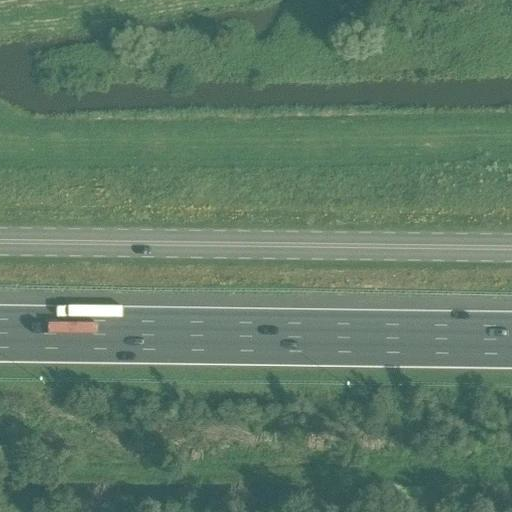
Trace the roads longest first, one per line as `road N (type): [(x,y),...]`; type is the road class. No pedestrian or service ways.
road 1 (secondary): [(511,248),(0,242)]
road 2 (motorway): [(511,340),(0,334)]
road 3 (track): [(0,144),(511,140)]
